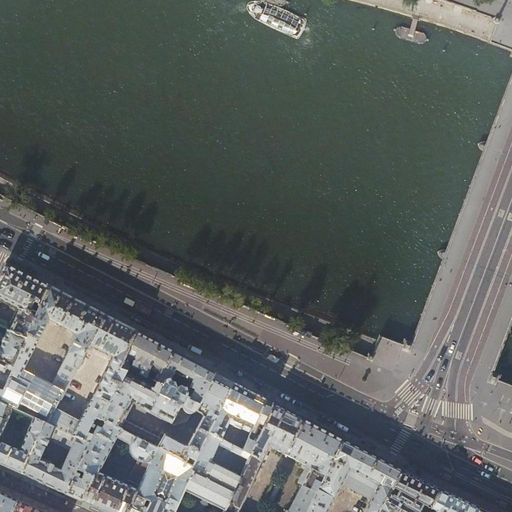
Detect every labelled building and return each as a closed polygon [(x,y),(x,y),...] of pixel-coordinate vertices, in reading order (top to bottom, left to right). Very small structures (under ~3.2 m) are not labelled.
[(0,298),(20,308),(9,330),(26,338),(28,335),(40,308),(48,287),(27,275),(25,274),(7,265),(6,264),(0,276),(0,298)] [(76,301),(48,287),(40,308),(28,335),(39,340),(50,320),(74,333),(75,334),(73,338),(75,339),(72,345),(67,355),(80,362),(81,360),(89,345),(113,358),(110,364),(103,377),(94,395),(109,403),(126,372),(120,369),(136,332),(132,331),(105,316),(85,306),(84,305),(76,301)] [(0,358),(14,365),(26,338),(9,330),(8,329),(0,347),(0,346),(0,358)] [(142,336),(136,332),(120,369),(126,372),(130,372),(128,369),(129,368),(126,363),(128,360),(133,362),(131,366),(135,369),(136,366),(141,369),(139,374),(161,386),(162,384),(162,383),(163,383),(164,382),(165,381),(167,381),(169,381),(170,381),(171,378),(162,374),(173,352),(152,341),(150,340),(142,336)] [(39,340),(28,335),(26,338),(14,365),(15,365),(11,374),(18,378),(22,370),(23,371),(23,370),(39,340)] [(175,353),(173,352),(162,374),(171,378),(170,381),(185,389),(186,390),(187,391),(188,393),(188,394),(187,395),(187,396),(186,397),(185,398),(198,405),(215,374),(206,369),(191,361),(175,353)] [(77,368),(80,362),(67,355),(51,386),(64,393),(77,368)] [(0,398),(11,374),(15,365),(14,365),(0,358),(0,398)] [(22,370),(18,378),(15,383),(57,404),(57,403),(58,403),(64,393),(51,386),(23,370),(23,371),(22,370)] [(130,372),(126,372),(109,403),(100,421),(104,421),(118,428),(123,419),(132,402),(141,406),(140,407),(159,418),(160,417),(171,423),(180,404),(181,405),(185,398),(186,397),(187,396),(187,395),(188,394),(188,393),(187,391),(186,390),(185,389),(170,381),(169,381),(167,381),(165,381),(164,382),(163,383),(162,383),(162,384),(161,386),(139,374),(134,372),(131,379),(129,378),(130,372)] [(18,378),(11,374),(0,398),(0,402),(12,408),(34,418),(43,422),(48,425),(56,409),(58,403),(57,403),(57,404),(15,383),(18,378)] [(216,374),(215,374),(198,405),(185,398),(181,405),(180,404),(171,423),(170,424),(173,426),(186,423),(191,414),(192,414),(192,413),(194,412),(195,411),(203,415),(186,447),(164,435),(162,439),(158,448),(169,454),(168,457),(167,457),(166,457),(166,458),(167,460),(170,464),(172,465),(177,467),(181,468),(183,468),(184,468),(186,467),(187,466),(187,465),(187,464),(192,467),(193,466),(185,462),(187,457),(195,461),(209,433),(233,383),(228,381),(216,374)] [(248,391),(233,383),(209,433),(242,451),(243,447),(240,446),(239,447),(221,438),(227,423),(242,430),(243,428),(251,431),(265,400),(254,394),(248,391)] [(100,421),(109,403),(94,395),(81,420),(73,436),(75,437),(89,443),(97,426),(100,421)] [(267,401),(265,400),(251,431),(243,447),(242,451),(209,433),(195,461),(193,466),(192,467),(187,464),(187,465),(187,466),(186,467),(184,468),(183,468),(181,468),(177,467),(172,465),(170,464),(167,460),(166,458),(166,457),(167,457),(168,457),(169,454),(158,448),(154,456),(150,461),(149,465),(139,485),(138,489),(135,495),(144,499),(150,502),(147,508),(145,511),(163,511),(165,508),(173,511),(182,491),(224,510),(240,477),(217,466),(225,449),(248,460),(249,457),(273,404),(267,401)] [(0,442),(0,437),(12,408),(0,402),(0,464),(21,474),(43,422),(34,418),(28,431),(20,451),(0,442)] [(278,407),(273,404),(249,457),(260,463),(268,447),(286,456),(304,420),(296,416),(286,411),(278,407)] [(81,420),(56,409),(48,425),(53,427),(73,436),(81,420)] [(162,439),(123,419),(118,428),(134,437),(135,436),(158,448),(162,439)] [(321,429),(304,420),(286,456),(310,468),(302,484),(316,492),(330,466),(343,441),(321,429)] [(102,428),(97,426),(89,443),(78,469),(93,476),(82,502),(99,510),(103,511),(127,511),(135,495),(138,489),(98,472),(116,438),(131,445),(134,437),(118,428),(104,421),(102,428)] [(53,427),(48,425),(43,422),(21,474),(41,483),(53,489),(67,495),(78,469),(89,443),(75,437),(70,450),(61,470),(39,461),(48,440),(53,427)] [(75,437),(73,436),(53,427),(48,440),(70,450),(75,437)] [(135,436),(134,437),(131,445),(130,448),(130,452),(132,455),(133,457),(137,460),(142,462),(144,462),(147,462),(148,461),(150,461),(154,456),(158,448),(135,436)] [(351,445),(343,441),(330,466),(346,475),(341,484),(351,489),(352,488),(372,498),(376,490),(387,496),(402,471),(395,468),(383,462),(372,456),(351,445)] [(249,457),(248,460),(240,477),(224,510),(223,511),(239,511),(255,480),(253,479),(259,468),(258,467),(260,463),(249,457)] [(142,462),(137,460),(128,480),(139,485),(149,465),(150,461),(148,461),(147,462),(144,462),(142,462)] [(326,511),(341,484),(346,475),(330,466),(316,492),(305,511),(326,511)] [(93,476),(78,469),(67,495),(73,498),(82,502),(93,476)] [(417,479),(402,471),(387,496),(378,511),(416,511),(421,505),(429,509),(440,490),(417,479)] [(305,511),(316,492),(302,484),(288,511),(286,510),(284,511),(305,511)] [(0,511),(11,511),(18,499),(0,490),(0,511)] [(378,511),(387,496),(376,490),(372,498),(364,511),(378,511)] [(456,497),(440,490),(429,509),(427,511),(475,511),(478,508),(456,497)] [(142,506),(144,499),(135,495),(127,511),(145,511),(147,508),(142,506)] [(46,511),(33,506),(18,499),(11,511),(46,511)]
